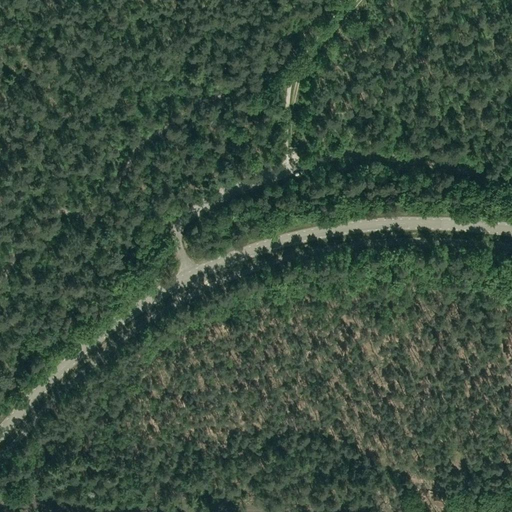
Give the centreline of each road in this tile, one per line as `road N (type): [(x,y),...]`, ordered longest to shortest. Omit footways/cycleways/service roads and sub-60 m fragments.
road 1 (track): [(0,281),(40,218),(101,212),(140,145),(171,120),(252,84),(282,59),(303,66)]
road 2 (tertiary): [(190,276),(275,243),(346,228),(511,230)]
road 3 (tertiary): [(0,434),(79,352),(190,276)]
road 4 (track): [(511,176),(313,161)]
road 5 (track): [(294,167),(295,84),(357,0)]
road 6 (unclassified): [(190,276),(177,239),(187,217),(288,169)]
